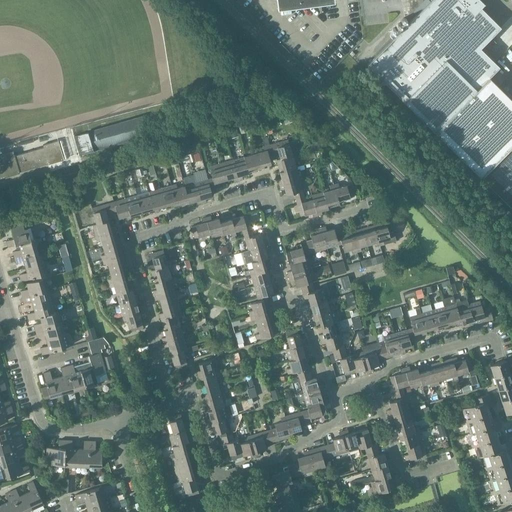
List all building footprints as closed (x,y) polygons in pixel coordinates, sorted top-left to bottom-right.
[(276,0),(278,11),(319,6),(318,0),(276,0)] [(499,67),(480,48),(501,27),(481,8),(484,5),(485,4),(484,3),(484,4),(480,0),(431,0),(367,65),(435,132),(499,67)] [(290,111),(275,115),(277,122),(292,118),(290,111)] [(143,116),(74,136),(76,143),(80,156),(149,135),(143,116)] [(268,117),(263,119),(266,129),(268,135),(272,133),(271,130),(274,129),(271,121),(269,122),(268,117)] [(255,121),(247,123),(249,129),(257,127),(255,121)] [(246,122),(238,125),(241,133),(248,131),(246,122)] [(236,128),(228,130),(230,136),(237,134),(236,128)] [(223,131),(216,133),(218,140),(225,138),(223,131)] [(313,138),(310,142),(314,147),(318,143),(313,138)] [(272,145),(274,153),(278,152),(280,159),(293,156),(288,140),(272,145)] [(0,154),(0,179),(20,173),(20,172),(48,164),(49,165),(62,161),(64,160),(58,141),(43,145),(43,148),(15,156),(13,151),(0,154)] [(266,146),(254,150),(260,170),(265,168),(263,164),(271,162),(266,146)] [(511,146),(481,178),(511,208),(511,146)] [(260,170),(254,150),(250,151),(251,155),(244,157),(249,173),(260,170)] [(280,159),(276,160),(280,172),(296,167),(294,160),(298,159),(297,154),(293,156),(280,159)] [(232,160),(238,180),(243,179),(242,175),(249,173),(244,157),(232,160)] [(238,180),(232,160),(221,164),(225,180),(232,178),(234,182),(238,180)] [(331,160),(327,161),(329,167),(330,171),(339,168),(331,160)] [(221,164),(209,167),(212,178),(215,187),(220,186),(218,182),(225,180),(221,164)] [(296,167),(280,172),(282,179),(278,180),(279,185),(299,179),(297,170),(296,167)] [(295,197),(304,195),(299,179),(279,185),(280,189),(284,188),(286,195),(294,193),(295,197)] [(202,203),(206,202),(205,198),(212,196),(210,188),(208,180),(196,183),(202,203)] [(197,205),(202,203),(196,183),(184,186),(189,203),(196,201),(197,205)] [(177,206),(189,203),(184,186),(177,188),(176,184),(172,186),(177,206)] [(334,185),(338,201),(339,201),(354,197),(351,184),(339,188),(338,184),(334,185)] [(323,192),(328,208),(340,205),(339,201),(338,201),(334,185),(329,186),(330,190),(323,192)] [(177,206),(172,186),(160,189),(165,205),(172,203),(173,207),(177,206)] [(149,192),(154,212),(159,211),(158,207),(165,205),(160,189),(149,192)] [(150,214),(154,212),(149,192),(137,196),(142,212),(149,210),(150,214)] [(313,200),(318,216),(322,214),(321,210),(328,208),(323,192),(312,196),(313,200)] [(137,196),(126,199),(131,219),(136,218),(135,214),(142,212),(137,196)] [(313,200),(306,202),(305,198),(296,200),(301,216),(312,213),(313,217),(318,216),(313,200)] [(126,216),(127,220),(131,219),(126,199),(114,202),(116,211),(118,218),(126,216)] [(111,203),(108,204),(111,213),(114,212),(116,211),(114,202),(111,203)] [(94,216),(96,224),(108,221),(106,214),(111,213),(108,204),(87,210),(89,218),(94,216)] [(393,216),(398,227),(405,223),(400,213),(393,216)] [(243,232),(251,230),(247,215),(236,218),(235,214),(230,215),(235,231),(242,229),(243,232)] [(235,231),(230,215),(219,218),(223,234),(230,232),(231,236),(231,237),(234,236),(236,235),(235,231)] [(210,216),(206,218),(211,234),(210,234),(211,238),(223,234),(219,218),(212,220),(210,216)] [(210,234),(211,234),(206,218),(201,219),(203,223),(191,226),(195,238),(210,234)] [(31,221),(23,224),(10,227),(14,239),(6,241),(8,247),(19,244),(34,240),(31,229),(33,229),(31,221)] [(108,221),(96,224),(92,225),(96,237),(116,231),(114,227),(110,228),(108,221)] [(393,230),(388,231),(386,222),(374,226),(380,246),(396,241),(393,230)] [(375,247),(380,246),(374,226),(362,229),(367,245),(374,243),(375,247)] [(327,248),(339,245),(334,229),(327,231),(326,227),(321,228),(327,248)] [(306,242),(310,253),(327,248),(321,228),(316,230),(318,234),(310,236),(312,240),(306,242)] [(360,247),(367,245),(362,229),(351,232),(357,252),(361,251),(360,247)] [(101,240),(103,247),(119,243),(116,231),(96,237),(97,242),(101,240)] [(357,252),(351,232),(339,236),(344,252),(351,250),(352,254),(357,252)] [(248,250),(268,245),(267,240),(263,241),(261,234),(253,236),(252,233),(244,235),(248,250)] [(19,244),(20,250),(13,252),(15,258),(41,251),(44,250),(41,238),(34,240),(19,244)] [(286,252),(289,264),(294,263),(305,259),(304,255),(310,253),(306,242),(296,245),(297,249),(290,251),(286,252)] [(101,256),(102,260),(122,254),(119,243),(103,247),(105,254),(101,256)] [(268,245),(248,250),(242,252),(246,264),(251,262),(267,257),(265,250),(269,249),(268,245)] [(226,246),(218,248),(220,256),(228,253),(226,246)] [(44,262),(41,251),(15,258),(16,264),(24,262),(26,267),(44,262)] [(156,270),(172,265),(170,261),(166,262),(163,251),(151,254),(156,270)] [(126,266),(122,254),(102,260),(104,265),(108,264),(110,270),(126,266)] [(382,255),(371,258),(372,260),(373,265),(378,263),(384,261),(382,255)] [(267,270),(271,269),(267,257),(251,262),(253,269),(249,270),(251,275),(267,270)] [(371,258),(365,260),(367,266),(373,265),(372,260),(371,258)] [(287,272),(288,276),(309,271),(305,259),(294,263),(289,264),(291,271),(287,272)] [(21,282),(47,274),(44,262),(26,267),(27,273),(19,275),(21,282)] [(344,264),(332,267),(335,276),(347,272),(344,264)] [(156,270),(151,271),(155,283),(171,278),(169,271),(173,270),(172,265),(156,270)] [(108,279),(109,283),(129,277),(126,266),(110,270),(112,277),(108,279)] [(254,286),(274,280),(273,276),(269,277),(267,270),(251,275),(254,286)] [(296,287),(312,282),(309,271),(288,276),(290,281),(294,280),(296,287)] [(114,287),(116,294),(132,289),(129,277),(109,283),(110,288),(114,287)] [(20,291),(22,298),(48,290),(45,278),(26,283),(28,289),(20,291)] [(171,278),(155,283),(157,290),(153,291),(154,295),(174,289),(171,278)] [(254,286),(257,298),(266,296),(273,293),(271,286),(275,285),(274,280),(254,286)] [(242,281),(233,284),(235,290),(244,287),(242,281)] [(195,283),(189,285),(191,293),(198,292),(197,291),(195,283)] [(308,298),(310,305),(326,300),(323,289),(314,291),(313,285),(301,289),(304,299),(308,298)] [(117,296),(119,305),(140,299),(138,295),(134,296),(132,289),(116,294),(117,296)] [(174,289),(154,295),(155,300),(159,299),(161,306),(178,301),(174,289)] [(235,292),(237,298),(241,297),(247,295),(245,289),(235,292)] [(48,290),(22,298),(24,304),(32,302),(33,307),(51,302),(48,290)] [(249,312),(250,316),(270,310),(267,298),(258,301),(251,303),(253,310),(249,312)] [(122,313),(123,317),(139,312),(137,305),(141,304),(140,299),(119,305),(122,313)] [(326,300),(310,305),(314,316),(334,311),(332,306),(328,307),(326,300)] [(467,300),(456,303),(456,304),(457,308),(461,324),(468,322),(469,326),(474,325),(468,304),(467,300)] [(178,301),(161,306),(163,313),(159,314),(161,318),(181,313),(178,301)] [(482,310),(480,301),(468,304),(474,325),(493,319),(489,308),(482,310)] [(55,313),(51,302),(33,307),(35,312),(27,314),(29,321),(40,318),(40,317),(55,313)] [(456,304),(444,307),(449,323),(456,321),(457,325),(461,324),(457,308),(456,304)] [(444,307),(432,310),(438,330),(443,329),(442,325),(449,323),(444,307)] [(357,309),(350,311),(351,317),(359,315),(357,309)] [(409,317),(412,329),(415,337),(427,334),(426,330),(421,314),(419,309),(415,310),(417,315),(409,317)] [(257,326),(274,322),(270,310),(250,316),(251,321),(255,320),(257,326)] [(423,313),(421,314),(426,330),(432,328),(434,332),(438,330),(432,310),(423,313)] [(319,320),(321,327),(337,322),(334,311),(314,316),(315,321),(319,320)] [(55,313),(40,317),(40,318),(41,323),(34,325),(35,331),(61,324),(58,312),(55,313)] [(143,328),(139,312),(123,317),(124,321),(128,320),(131,331),(143,328)] [(164,330),(180,325),(178,318),(182,317),(181,313),(161,318),(164,330)] [(377,314),(371,316),(373,323),(374,323),(379,321),(377,314)] [(274,322),(257,326),(259,333),(255,335),(257,339),(277,334),(274,322)] [(340,334),(337,322),(321,327),(323,334),(319,335),(320,340),(340,334)] [(65,335),(61,324),(35,331),(37,337),(45,335),(46,340),(65,335)] [(180,325),(164,330),(166,337),(162,338),(163,343),(183,337),(180,325)] [(297,329),(285,332),(290,348),(306,344),(304,339),(300,340),(297,329)] [(411,329),(407,330),(409,339),(413,338),(415,337),(412,329),(411,329)] [(409,339),(407,330),(395,334),(401,354),(405,352),(404,348),(411,346),(409,339)] [(332,349),(334,354),(345,351),(340,334),(320,340),(322,344),(326,343),(328,350),(332,349)] [(384,341),(379,343),(380,347),(383,359),(401,354),(395,334),(383,337),(384,341)] [(42,355),(68,347),(65,335),(46,340),(48,346),(40,348),(42,355)] [(102,337),(88,342),(89,346),(90,348),(102,345),(104,344),(108,343),(105,341),(102,337)] [(171,353),(187,348),(183,337),(163,343),(165,347),(169,346),(171,353)] [(102,345),(90,348),(92,355),(102,352),(101,349),(105,348),(104,344),(102,345)] [(307,348),(306,344),(290,348),(285,349),(289,361),(305,356),(303,349),(307,348)] [(379,365),(378,360),(383,359),(380,347),(363,352),(368,372),(373,371),(372,367),(379,365)] [(171,353),(175,369),(187,365),(184,354),(188,353),(187,348),(171,353)] [(356,371),(355,367),(351,355),(347,357),(345,351),(334,354),(337,365),(341,364),(343,370),(344,375),(356,371)] [(238,352),(231,354),(233,361),(234,365),(241,363),(238,352)] [(351,355),(355,367),(356,371),(363,369),(364,373),(368,372),(363,352),(351,355)] [(90,362),(79,365),(86,389),(98,386),(97,383),(108,380),(100,353),(89,356),(90,362)] [(111,356),(105,357),(108,369),(114,367),(111,356)] [(310,374),(305,356),(289,361),(291,368),(287,369),(288,374),(297,371),(298,377),(310,374)] [(457,358),(452,359),(457,375),(472,370),(469,358),(458,362),(457,358)] [(197,372),(198,376),(218,370),(215,359),(199,363),(201,370),(197,372)] [(458,379),(457,375),(452,359),(440,362),(445,378),(452,376),(453,380),(458,379)] [(490,365),(494,378),(510,373),(506,360),(499,363),(499,362),(497,363),(490,365)] [(438,380),(445,378),(440,362),(429,366),(435,386),(439,384),(438,380)] [(67,366),(74,392),(86,389),(79,365),(74,367),(73,365),(67,366)] [(67,366),(60,368),(63,376),(57,377),(63,396),(74,392),(67,366)] [(430,387),(435,386),(429,366),(417,369),(422,385),(429,383),(430,387)] [(410,388),(422,385),(417,369),(410,371),(409,367),(405,368),(409,384),(410,387),(410,388)] [(409,384),(405,368),(400,369),(401,373),(390,377),(395,393),(403,390),(402,386),(409,384)] [(218,370),(198,376),(199,381),(203,380),(205,387),(222,382),(218,370)] [(52,379),(50,371),(43,373),(47,387),(41,388),(45,401),(63,396),(57,377),(52,379)] [(494,378),(498,390),(511,385),(511,380),(510,373),(494,378)] [(298,377),(303,394),(323,388),(322,384),(318,385),(316,378),(311,379),(310,374),(298,377)] [(470,376),(469,377),(472,385),(478,383),(475,375),(470,376)] [(222,382),(205,387),(207,394),(203,395),(205,399),(225,394),(222,382)] [(502,402),(511,398),(511,385),(498,390),(502,402)] [(303,394),(306,406),(318,402),(323,401),(321,394),(325,393),(323,388),(303,394)] [(276,390),(269,392),(272,400),(279,398),(276,390)] [(391,409),(387,410),(388,415),(409,409),(404,393),(395,396),(397,400),(389,402),(391,409)] [(208,411),(224,406),(222,399),(226,398),(225,394),(205,399),(208,411)] [(489,394),(482,396),(475,399),(477,404),(476,405),(476,404),(474,405),(462,409),(466,420),(462,421),(463,424),(467,423),(473,444),(470,445),(471,448),(474,447),(478,458),(483,457),(486,467),(482,468),(484,471),(487,470),(494,491),(490,492),(491,495),(495,494),(498,505),(510,501),(511,500),(511,467),(509,469),(505,455),(511,453),(511,449),(510,442),(497,446),(492,432),(500,429),(497,419),(489,422),(485,408),(493,405),(489,394)] [(0,397),(0,409),(11,407),(10,401),(2,403),(0,397)] [(291,398),(285,399),(286,402),(293,406),(291,398)] [(511,398),(502,402),(506,414),(511,412),(511,398)] [(323,401),(318,402),(306,406),(308,410),(302,412),(306,423),(316,420),(315,416),(322,414),(326,413),(323,401)] [(228,405),(224,406),(208,411),(210,418),(206,419),(207,424),(227,418),(231,417),(228,405)] [(5,414),(13,412),(11,407),(0,409),(0,422),(7,421),(5,414)] [(394,418),(396,425),(412,421),(409,409),(388,415),(390,419),(394,418)] [(301,429),(300,425),(306,423),(302,412),(285,417),(291,437),(295,435),(294,431),(301,429)] [(168,418),(173,433),(189,429),(188,424),(183,425),(180,414),(168,418)] [(291,437),(285,417),(280,418),(282,422),(274,424),(276,429),(270,430),(273,442),(291,437)] [(160,418),(153,420),(155,428),(162,426),(160,418)] [(232,435),(227,418),(207,424),(208,428),(213,427),(215,434),(219,433),(221,438),(232,435)] [(414,428),(412,421),(396,425),(399,437),(419,431),(418,426),(414,428)] [(16,424),(0,429),(0,442),(12,439),(10,433),(18,431),(16,424)] [(172,446),(188,441),(186,434),(190,433),(189,429),(173,433),(169,434),(172,446)] [(356,432),(357,436),(360,448),(365,447),(366,452),(378,449),(375,439),(371,440),(369,433),(367,429),(356,432)] [(348,430),(343,431),(349,451),(360,448),(357,436),(356,432),(349,434),(348,430)] [(270,442),(267,431),(250,436),(255,456),(260,455),(259,451),(266,449),(265,444),(270,442)] [(349,451),(343,431),(338,433),(340,437),(332,439),(334,443),(328,445),(331,456),(349,451)] [(422,442),(419,431),(399,437),(400,441),(404,440),(406,447),(422,442)] [(231,459),(243,455),(241,451),(238,439),(234,441),(232,435),(221,438),(224,449),(228,448),(230,454),(231,459)] [(251,457),(255,456),(250,436),(238,439),(241,451),(243,455),(250,453),(251,457)] [(12,439),(0,442),(0,454),(23,448),(22,442),(14,444),(12,439)] [(65,467),(66,440),(59,440),(59,448),(47,448),(46,460),(52,461),(52,467),(65,467)] [(72,441),(66,440),(65,467),(77,468),(77,449),(72,449),(72,441)] [(77,468),(89,468),(90,441),(84,441),(83,449),(77,449),(77,468)] [(95,449),(95,441),(90,441),(89,468),(89,467),(101,468),(102,450),(95,449)] [(171,459),(191,453),(188,441),(172,446),(174,453),(170,454),(171,459)] [(406,460),(426,454),(422,442),(406,447),(408,454),(404,455),(406,460)] [(325,446),(308,451),(313,471),(325,467),(325,465),(330,463),(328,457),(325,446)] [(0,454),(0,465),(0,467),(19,462),(17,456),(25,454),(23,448),(0,454)] [(366,452),(371,470),(391,464),(390,459),(386,460),(384,453),(379,455),(378,449),(366,452)] [(298,463),(293,464),(296,476),(313,471),(308,451),(303,452),(304,456),(297,458),(298,463)] [(175,470),(191,466),(189,459),(193,458),(191,453),(171,459),(175,470)] [(19,462),(0,467),(4,479),(30,472),(28,465),(20,468),(19,462)] [(276,486),(280,485),(292,482),(291,477),(296,476),(293,464),(283,467),(284,471),(277,473),(272,474),(276,486)] [(373,476),(359,480),(360,485),(370,482),(391,477),(389,470),(393,468),(391,464),(371,470),(373,476)] [(182,481),(198,476),(197,472),(193,473),(191,466),(175,470),(178,482),(182,481)] [(343,467),(336,469),(338,476),(345,474),(343,467)] [(182,481),(187,496),(199,493),(195,482),(199,481),(198,476),(182,481)] [(374,494),(394,488),(391,477),(370,482),(374,494)] [(359,480),(350,482),(352,488),(360,485),(359,480)] [(25,494),(31,508),(43,503),(33,481),(27,484),(30,491),(25,494)] [(275,499),(295,493),(292,482),(280,485),(276,486),(278,493),(274,494),(275,499)] [(400,487),(395,488),(397,495),(400,494),(404,493),(402,486),(400,487)] [(101,500),(98,488),(75,495),(77,501),(84,499),(86,505),(101,500)] [(19,496),(16,489),(10,492),(19,511),(23,511),(31,508),(25,494),(19,496)] [(53,490),(47,493),(50,500),(56,497),(53,490)] [(19,511),(10,492),(5,494),(8,501),(3,504),(6,511),(19,511)] [(275,499),(276,504),(280,502),(283,510),(287,508),(288,511),(295,511),(300,511),(295,493),(275,499)] [(104,499),(101,500),(86,505),(88,511),(82,511),(104,511),(108,511),(104,499)] [(344,501),(338,503),(340,511),(346,509),(344,501)] [(354,501),(346,504),(348,511),(354,511),(358,511),(354,501)]
